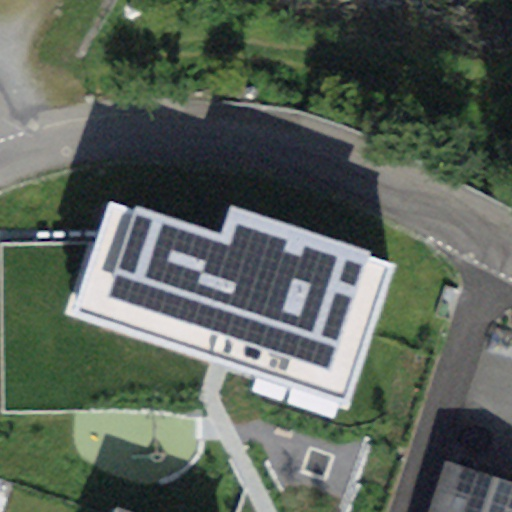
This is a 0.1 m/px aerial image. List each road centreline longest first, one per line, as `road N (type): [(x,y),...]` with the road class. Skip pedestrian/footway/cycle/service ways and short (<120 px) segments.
road 1 (residential): [(0,155),(113,132),(275,145),(369,174),(502,250)]
road 2 (track): [(65,25),(175,49),(275,55),(511,96)]
road 3 (residential): [(502,250),(410,511)]
